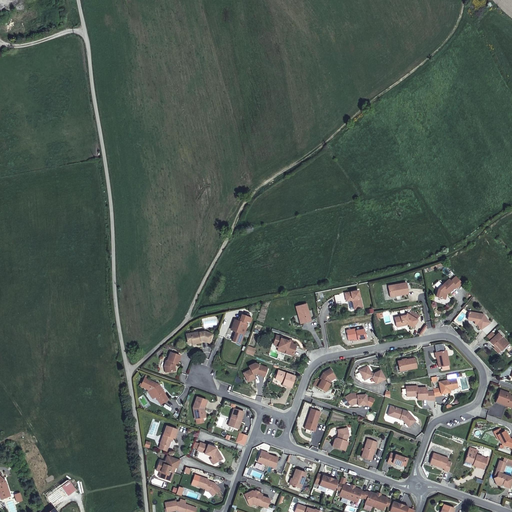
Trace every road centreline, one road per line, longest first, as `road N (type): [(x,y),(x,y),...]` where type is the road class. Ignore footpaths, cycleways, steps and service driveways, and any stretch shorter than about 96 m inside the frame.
road 1 (track): [(188,317),(247,198),(443,46),(462,0)]
road 2 (residential): [(273,427),(296,407),(309,369),(323,358),(455,339),(485,380),(477,405),(433,423),(416,467),(419,486)]
road 3 (residential): [(77,0),(129,376)]
road 4 (residential): [(419,486),(290,447),(273,427)]
road 5 (residential): [(129,376),(148,511)]
